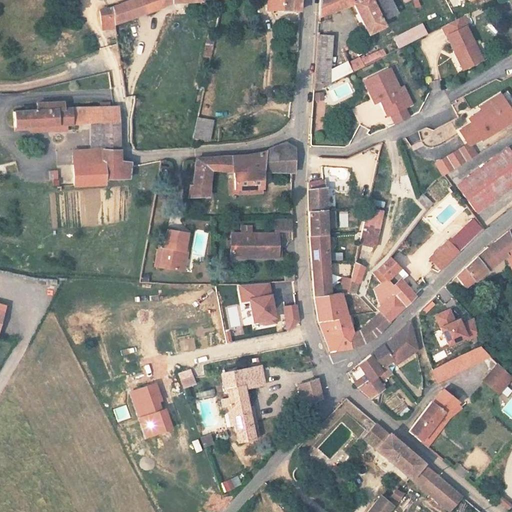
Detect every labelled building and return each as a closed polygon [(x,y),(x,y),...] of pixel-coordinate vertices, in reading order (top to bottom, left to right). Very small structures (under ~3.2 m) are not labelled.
[(118,0),(111,3),(99,3),(99,22),(112,22),(166,1),(197,0),(118,0)] [(258,0),(259,10),(293,5),(293,0),(258,0)] [(315,0),(315,12),(339,0),(315,0)] [(353,0),(360,30),(377,23),(376,19),(381,18),(376,0),(353,0)] [(387,0),(376,0),(381,18),(391,15),(387,0)] [(407,0),(398,0),(400,9),(409,8),(407,0)] [(429,31),(434,41),(452,74),(465,68),(460,58),(466,55),(453,31),(456,29),(452,20),(429,31)] [(398,47),(427,33),(422,22),(392,36),(398,47)] [(326,33),(313,32),(312,47),(325,48),(326,33)] [(73,35),(60,36),(61,52),(74,51),(73,35)] [(204,38),(202,56),(211,57),(213,40),(204,38)] [(389,51),(387,44),(366,55),(367,62),(389,51)] [(325,48),(312,47),(308,91),(322,84),(345,73),(340,64),(323,73),(325,48)] [(466,55),(460,58),(465,68),(471,65),(466,55)] [(378,72),(353,85),(360,98),(365,95),(377,119),(399,107),(391,90),(388,92),(378,72)] [(324,91),(314,92),(314,100),(324,100),(324,91)] [(511,120),(497,96),(476,109),(481,116),(477,118),(474,115),(466,120),(468,125),(456,132),(465,147),(477,139),(478,141),(511,120)] [(37,104),(11,105),(10,120),(26,120),(49,119),(48,125),(58,125),(57,119),(87,118),(97,118),(96,138),(95,155),(66,159),(65,181),(120,175),(124,159),(119,159),(115,159),(117,104),(111,104),(104,104),(63,104),(63,100),(37,100),(37,104)] [(207,137),(209,118),(194,117),(191,135),(207,137)] [(97,118),(87,118),(85,139),(96,138),(97,118)] [(66,141),(66,159),(95,155),(96,138),(85,139),(66,141)] [(256,174),(274,174),(283,174),(287,174),(288,151),(278,145),(242,154),(190,156),(186,184),(183,185),(180,202),(201,202),(206,170),(227,170),(228,195),(256,195),(256,174)] [(511,178),(511,161),(502,149),(452,187),(471,211),(511,178)] [(455,150),(442,158),(449,170),(462,162),(455,150)] [(48,170),(50,185),(59,184),(58,169),(48,170)] [(283,174),(274,174),(274,183),(283,183),(283,174)] [(308,296),(323,295),(319,181),(302,183),(304,220),(308,296)] [(426,209),(433,202),(422,192),(416,199),(426,209)] [(418,211),(410,203),(398,216),(408,224),(418,211)] [(377,214),(362,211),(355,243),(370,246),(377,214)] [(441,233),(448,239),(470,219),(463,212),(441,233)] [(283,221),(265,221),(265,234),(268,235),(283,235),(283,221)] [(500,257),(511,280),(511,243),(505,226),(450,269),(461,285),(500,257)] [(177,236),(157,232),(153,249),(149,269),(169,273),(177,236)] [(268,235),(222,234),(222,256),(268,256),(268,235)] [(180,237),(177,236),(169,273),(172,274),(180,237)] [(429,260),(438,269),(455,252),(446,243),(429,260)] [(153,249),(148,248),(144,268),(149,269),(153,249)] [(349,249),(347,259),(355,260),(357,250),(349,249)] [(368,274),(371,278),(387,295),(399,308),(409,298),(388,277),(395,270),(384,259),(368,274)] [(347,278),(344,293),(351,292),(359,269),(350,263),(347,278)] [(339,278),(336,294),(344,293),(347,278),(339,278)] [(387,295),(371,278),(363,285),(369,293),(375,307),(387,295)] [(268,285),(239,286),(241,302),(249,301),(252,323),(261,322),(262,328),(274,326),(268,285)] [(443,302),(451,298),(447,291),(440,295),(443,302)] [(308,296),(313,322),(339,318),(343,335),(349,334),(336,294),(323,295),(308,296)] [(374,317),(383,323),(399,308),(387,295),(375,307),(370,311),(374,317)] [(283,308),(284,316),(286,315),(297,313),(296,306),(283,308)] [(284,316),(286,331),(288,331),(298,322),(297,313),(286,315),(284,316)] [(383,323),(374,317),(360,330),(349,334),(343,335),(348,350),(352,350),(372,339),(385,325),(383,323)] [(348,350),(343,335),(339,318),(313,322),(323,353),(348,350)] [(446,318),(434,328),(452,353),(467,342),(469,344),(478,337),(472,322),(460,331),(457,326),(451,330),(449,327),(451,326),(446,318)] [(360,379),(369,373),(375,369),(373,364),(378,360),(385,356),(388,361),(413,347),(410,332),(403,320),(386,336),(390,344),(382,350),(377,342),(350,361),(357,373),(360,379)] [(428,368),(433,380),(474,364),(489,358),(483,348),(471,353),(428,368)] [(181,387),(192,385),(187,353),(168,356),(170,366),(177,365),(181,387)] [(384,380),(392,373),(388,368),(380,375),(384,380)] [(496,368),(478,380),(488,395),(506,384),(496,368)] [(226,386),(261,380),(259,372),(222,379),(226,397),(228,397),(228,394),(226,386)] [(348,379),(351,384),(360,379),(357,373),(348,379)] [(376,385),(369,373),(360,379),(351,384),(354,390),(361,396),(376,385)] [(238,449),(253,445),(245,406),(243,394),(263,390),(261,380),(226,386),(228,394),(228,397),(238,449)] [(303,408),(319,403),(321,401),(316,383),(297,388),(303,408)] [(402,427),(412,436),(436,410),(438,412),(447,401),(438,391),(427,399),(402,427)] [(389,403),(400,418),(409,412),(398,396),(389,403)] [(436,410),(412,436),(419,442),(443,416),(453,405),(447,401),(438,412),(436,410)] [(256,403),(245,406),(253,445),(263,443),(256,403)] [(419,460),(387,434),(372,421),(361,436),(376,448),(407,474),(412,478),(423,464),(419,460)] [(210,433),(200,436),(203,446),(213,443),(210,433)] [(412,478),(414,479),(442,503),(451,511),(463,498),(454,490),(426,466),(423,464),(412,478)] [(223,491),(241,485),(237,475),(220,482),(223,491)] [(395,487),(390,496),(398,501),(404,492),(395,487)] [(384,511),(389,504),(379,496),(370,508),(367,511),(384,511)] [(509,510),(511,505),(511,503),(502,496),(498,501),(509,510)]
